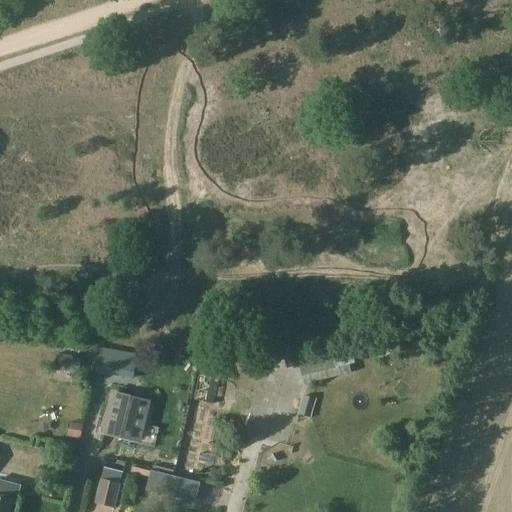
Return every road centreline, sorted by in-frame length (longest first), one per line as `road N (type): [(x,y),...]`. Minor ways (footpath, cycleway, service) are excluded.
road 1 (track): [(168,325),(165,275),(176,229),(166,188),(166,125),(201,0)]
road 2 (track): [(131,0),(0,47)]
